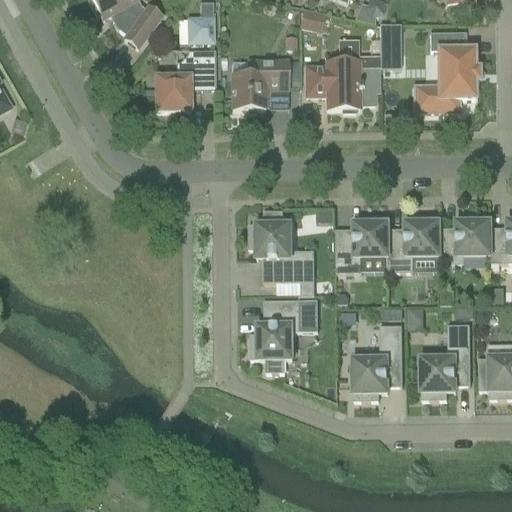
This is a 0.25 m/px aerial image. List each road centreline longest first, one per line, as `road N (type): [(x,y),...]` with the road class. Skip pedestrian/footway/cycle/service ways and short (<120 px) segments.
road 1 (residential): [(511,436),(352,435),(225,385),(219,172)]
road 2 (residential): [(219,172),(139,173),(105,156),(22,0)]
road 3 (residential): [(506,168),(219,172)]
road 4 (residential): [(506,168),(504,0)]
